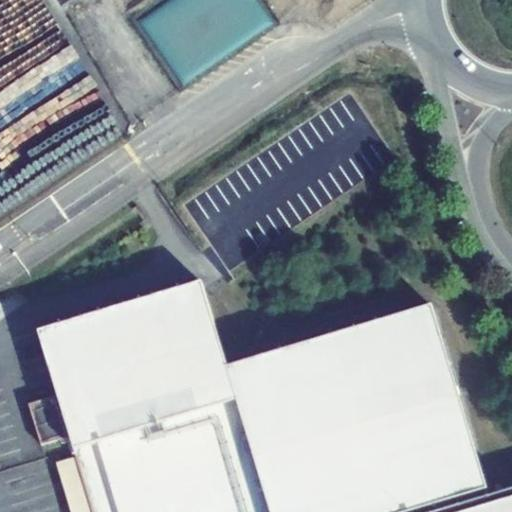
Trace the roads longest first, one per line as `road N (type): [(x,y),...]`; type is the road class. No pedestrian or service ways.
road 1 (tertiary): [(429,17),(443,115),(479,219)]
road 2 (tertiary): [(479,219),(483,141),(511,107)]
